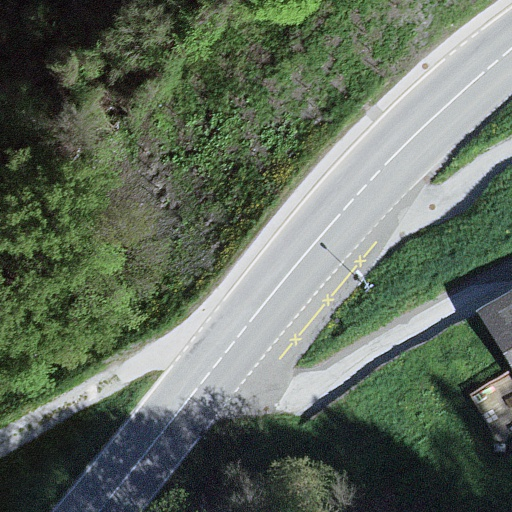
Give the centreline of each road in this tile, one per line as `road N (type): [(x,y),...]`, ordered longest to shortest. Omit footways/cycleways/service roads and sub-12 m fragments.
road 1 (secondary): [(98,511),(348,203),(511,48)]
road 2 (track): [(0,442),(159,358),(211,370)]
